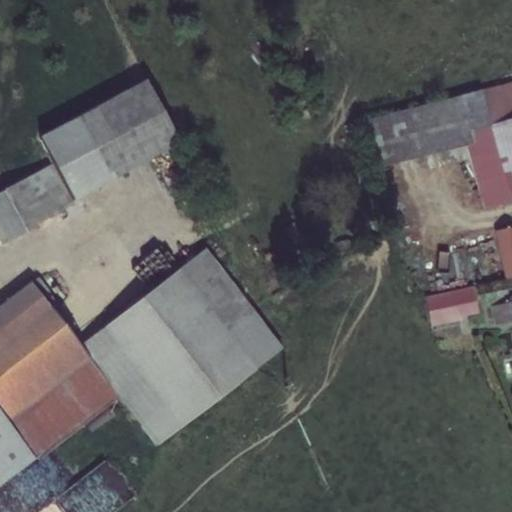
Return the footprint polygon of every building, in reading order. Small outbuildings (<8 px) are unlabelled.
[(147,81),(40,140),(48,157),(71,202),(183,145),(147,81)] [(499,195),(479,118),(511,109),(511,81),(358,121),(367,161),(461,138),(476,202),(499,195)] [(511,191),(511,109),(479,118),(499,195),(511,191)] [(44,166),(0,192),(0,240),(3,245),(71,202),(44,166)] [(505,280),(511,277),(511,226),(494,230),(505,280)] [(156,446),(283,350),(209,253),(79,346),(30,282),(0,306),(0,488),(119,398),(156,446)] [(433,327),(478,316),(471,287),(426,298),(433,327)] [(511,302),(491,307),(496,327),(511,324),(511,302)]
